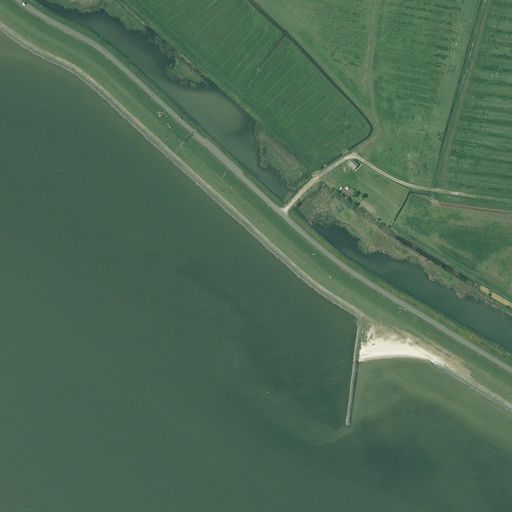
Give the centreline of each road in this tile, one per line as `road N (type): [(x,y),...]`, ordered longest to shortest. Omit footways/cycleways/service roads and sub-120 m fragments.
road 1 (tertiary): [(511,370),(350,271),(108,54),(17,0)]
road 2 (track): [(437,190),(392,179),(350,155),(281,214)]
